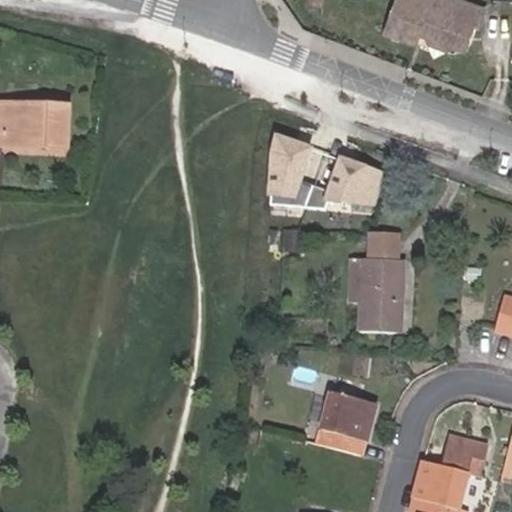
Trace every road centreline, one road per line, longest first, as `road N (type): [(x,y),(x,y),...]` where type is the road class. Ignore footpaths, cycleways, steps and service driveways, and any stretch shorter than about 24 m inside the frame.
road 1 (tertiary): [(226,29),(511,137)]
road 2 (residential): [(511,385),(472,374),(416,409),(389,511)]
